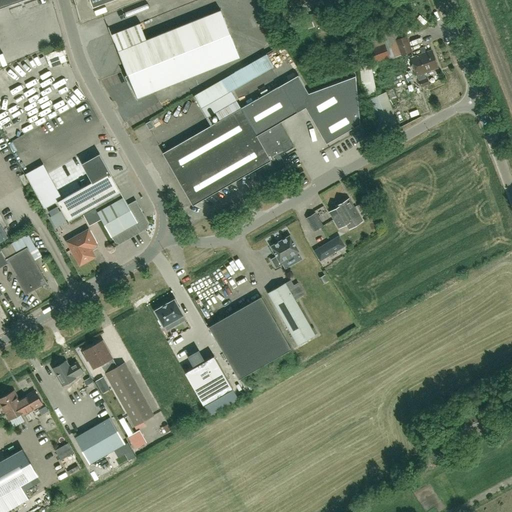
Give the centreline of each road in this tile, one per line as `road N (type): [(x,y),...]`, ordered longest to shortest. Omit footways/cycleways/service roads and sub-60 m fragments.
road 1 (unclassified): [(161,233),(223,240),(471,100)]
road 2 (unclassified): [(161,233),(159,202),(81,61),(63,0)]
road 3 (unclassified): [(161,233),(141,261),(0,342)]
